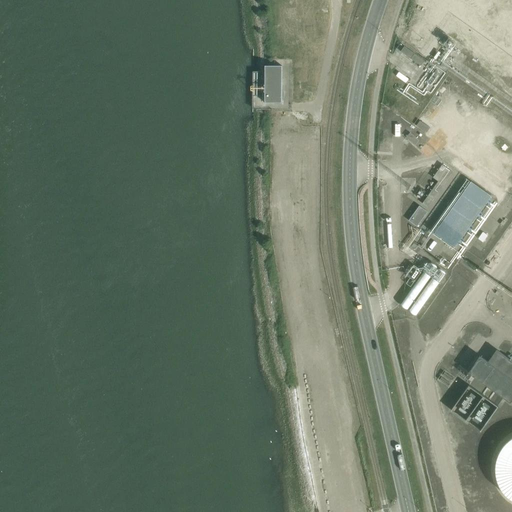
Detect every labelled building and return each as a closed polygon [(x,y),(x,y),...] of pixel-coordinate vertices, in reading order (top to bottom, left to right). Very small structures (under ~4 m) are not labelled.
[(404,47),(400,51),(421,66),(424,61),(404,47)] [(282,66),(275,66),(270,66),(265,66),(265,71),(265,103),(282,103),(282,66)] [(443,165),(433,178),(438,182),(423,203),(428,207),(453,172),(443,165)] [(471,182),(434,234),(455,248),(492,196),(471,182)] [(393,204),(394,193),(385,193),(385,203),(393,204)] [(420,206),(409,221),(417,227),(428,212),(420,206)] [(402,305),(417,315),(445,272),(434,265),(431,269),(427,267),(402,305)] [(481,357),(469,374),(511,404),(511,402),(511,360),(497,350),(488,362),(481,357)] [(482,429),(498,406),(469,386),(453,410),(482,429)] [(508,497),(511,499),(511,436),(503,445),(497,458),(495,472),(500,486),(508,497)]
